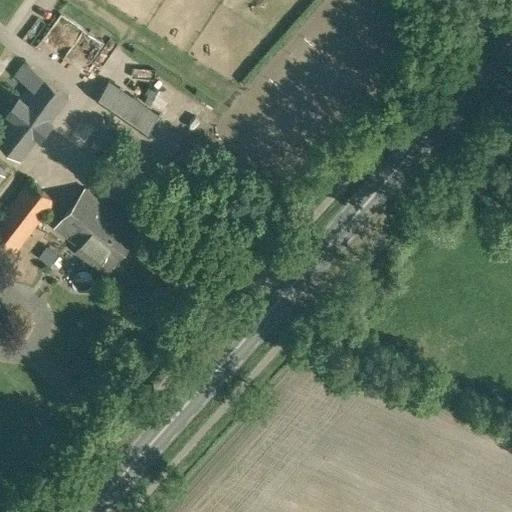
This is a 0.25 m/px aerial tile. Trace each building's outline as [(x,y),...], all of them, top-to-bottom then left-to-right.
[(126,81),(171,107),(182,87),(137,61),(126,81)] [(68,96),(24,62),(14,75),(28,86),(0,122),(0,144),(20,159),(68,96)] [(167,111),(110,87),(103,102),(160,126),(167,111)] [(85,154),(104,126),(86,113),(66,141),(85,154)] [(54,199),(29,180),(0,217),(0,238),(15,250),(54,199)] [(85,188),(55,227),(86,251),(92,244),(114,261),(115,261),(136,234),(114,216),(106,211),(109,207),(85,188)]
